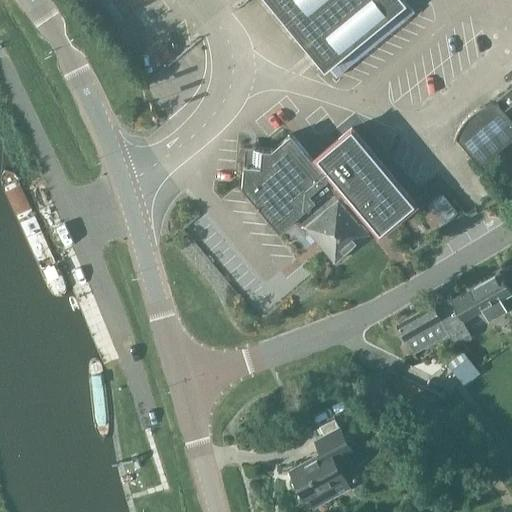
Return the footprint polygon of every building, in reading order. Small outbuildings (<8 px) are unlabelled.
[(268,0),(325,68),(328,65),(342,54),(394,10),(405,0),(268,0)] [(414,10),(406,0),(405,0),(394,10),(402,20),(414,10)] [(342,54),(328,65),(335,74),(349,63),(342,54)] [(511,127),(511,87),(497,100),(490,101),(482,103),(475,107),(468,112),(463,117),(459,124),(455,131),(453,139),(454,139),(457,132),(474,153),(467,154),(467,155),(476,154),(481,152),(511,127)] [(245,145),(242,185),(280,229),(296,215),(323,246),(335,260),(368,231),(360,220),(367,214),(380,229),(414,200),(351,126),(317,155),(319,158),(316,161),(291,131),(273,147),(245,145)] [(11,157),(0,162),(0,189),(55,313),(77,303),(11,157)] [(458,211),(442,193),(430,203),(446,221),(458,211)] [(450,295),(397,325),(405,339),(413,353),(444,336),(449,345),(454,342),(447,330),(463,321),(482,310),(489,322),(508,311),(501,299),(511,293),(499,272),(453,299),(450,295)] [(447,364),(464,385),(480,372),(463,350),(447,364)] [(362,388),(352,391),(354,398),(364,395),(362,388)] [(322,452),(290,469),(306,499),(308,498),(313,507),(338,494),(333,484),(345,478),(334,458),(352,449),(340,427),(315,440),(322,452)]
